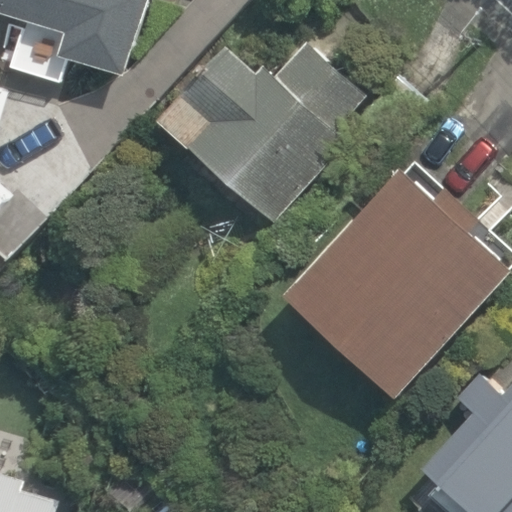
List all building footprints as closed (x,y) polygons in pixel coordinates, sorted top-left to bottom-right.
[(0,0),(0,25),(30,37),(15,80),(65,98),(75,70),(129,90),(161,0),(0,0)] [(268,223),(389,99),(328,39),(276,93),(231,50),(162,121),(268,223)] [(0,261),(9,269),(51,224),(0,175),(0,141),(13,95),(0,91),(0,261)] [(457,214),(410,174),(295,306),(412,408),(511,293),(511,260),(496,247),(511,229),(511,183),(496,169),(457,214)] [(465,511),(511,511),(511,387),(504,397),(495,390),(422,475),(465,511)] [(0,511),(65,511),(0,490),(0,511)]
